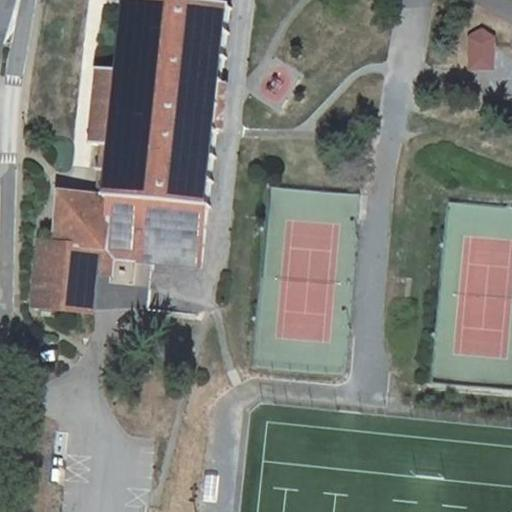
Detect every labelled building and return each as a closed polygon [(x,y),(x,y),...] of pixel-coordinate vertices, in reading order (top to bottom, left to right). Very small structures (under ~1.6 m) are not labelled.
[(40,243),(34,308),(81,314),(85,271),(98,272),(138,276),(140,262),(140,255),(164,257),(164,265),(204,270),(217,133),(224,133),(229,87),(223,86),(230,8),(203,4),(203,0),(123,0),(116,73),(97,72),(89,147),(102,148),(96,199),(82,197),(80,213),(72,222),(58,220),(54,244),(40,243)] [(469,31),(469,70),(495,70),(495,31),(469,31)] [(80,213),(82,197),(61,195),(58,220),(72,222),(80,213)] [(140,255),(140,262),(164,265),(164,257),(140,255)] [(94,315),(98,272),(85,271),(81,314),(94,315)]
